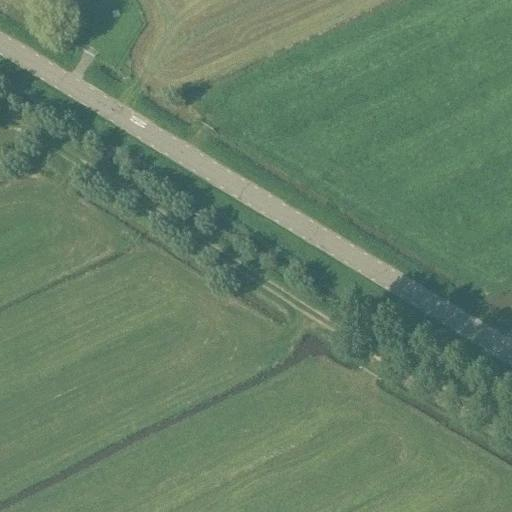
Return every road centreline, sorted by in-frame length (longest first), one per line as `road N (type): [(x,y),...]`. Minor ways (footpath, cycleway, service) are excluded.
road 1 (unclassified): [(511,359),(0,44)]
road 2 (track): [(0,118),(511,432)]
